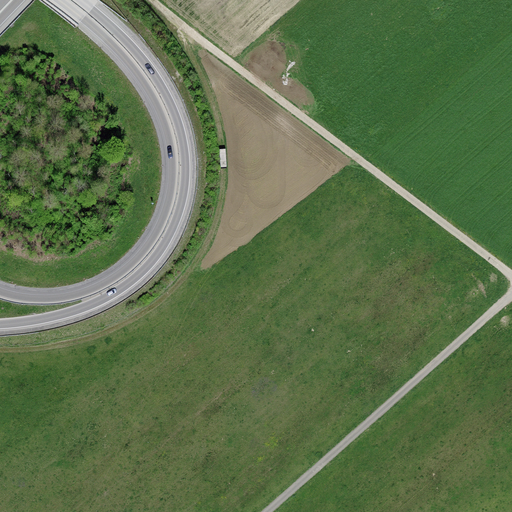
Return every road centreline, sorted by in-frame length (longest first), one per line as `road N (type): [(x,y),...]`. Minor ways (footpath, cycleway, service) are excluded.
road 1 (track): [(0,350),(66,345),(136,318),(182,280),(211,231),(222,184),(220,134),(168,13)]
road 2 (motorway): [(0,323),(80,308),(122,286),(158,252),(182,200),(184,149),(167,97),(127,42),(79,0)]
road 3 (motorway): [(59,0),(118,50),(157,102),(172,151),(170,198),(148,245),(97,287),(46,299),(0,292)]
road 4 (track): [(168,13),(511,274)]
road 5 (track): [(267,511),(511,294)]
